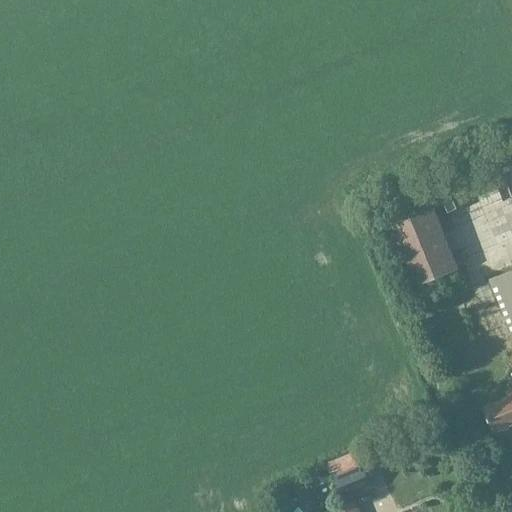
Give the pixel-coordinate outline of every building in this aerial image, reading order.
[(383,213),(414,287),(460,268),(429,194),(383,213)] [(511,422),(511,268),(489,278),(511,333),(511,388),(507,390),(508,394),(483,405),(493,430),(511,422)] [(431,339),(450,330),(438,307),(419,317),(431,339)] [(394,453),(390,442),(377,448),(382,459),(394,453)] [(318,467),(343,459),(340,450),(315,458),(318,467)] [(360,463),(332,475),(342,500),(371,488),(360,463)] [(328,481),(323,469),(313,473),(318,486),(328,481)] [(310,486),(297,492),(305,511),(319,507),(310,486)] [(343,502),(341,502),(334,506),(336,511),(347,511),(343,502)]
